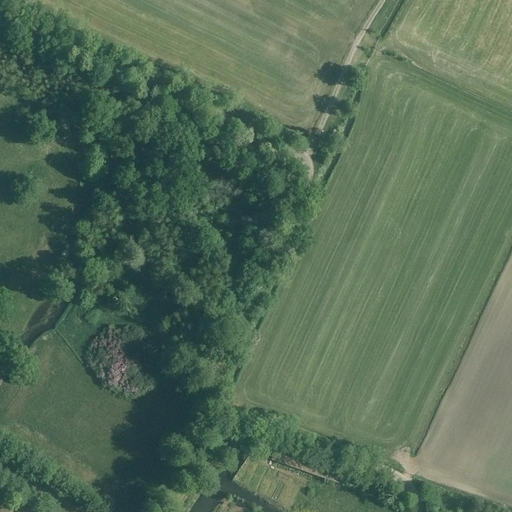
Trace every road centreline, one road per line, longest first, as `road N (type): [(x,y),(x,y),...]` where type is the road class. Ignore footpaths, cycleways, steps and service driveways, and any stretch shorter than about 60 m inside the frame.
road 1 (unclassified): [(418,511),(418,499),(399,476),(211,403),(308,175),(305,156),(0,9)]
road 2 (track): [(33,109),(70,150),(70,186),(31,296),(0,325)]
